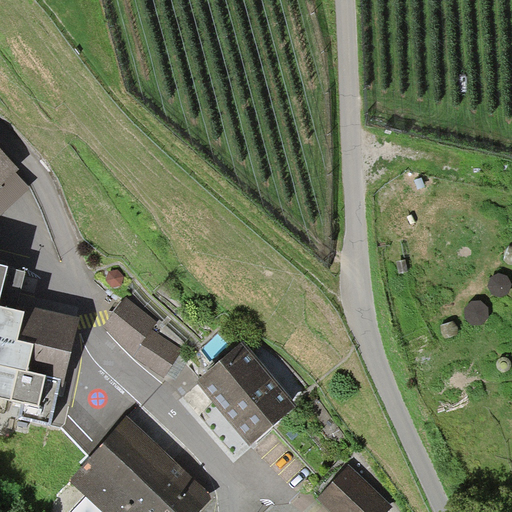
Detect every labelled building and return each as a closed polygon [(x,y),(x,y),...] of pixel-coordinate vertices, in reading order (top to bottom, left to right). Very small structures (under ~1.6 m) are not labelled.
[(0,214),(29,188),(15,172),(19,169),(0,148),(0,214)] [(0,395),(24,401),(20,417),(50,423),(57,391),(60,379),(28,371),(34,344),(18,340),(25,311),(17,309),(19,302),(26,272),(7,267),(0,265),(0,395)] [(118,270),(110,272),(106,280),(113,287),(122,285),(124,276),(118,270)] [(126,296),(102,327),(134,356),(164,378),(183,349),(152,327),(156,322),(126,296)] [(60,379),(57,391),(64,392),(81,316),(38,306),(19,302),(17,309),(25,311),(18,340),(34,344),(28,371),(60,379)] [(409,338),(421,377),(443,370),(431,332),(409,338)] [(257,364),(241,345),(197,382),(251,446),(296,409),(257,364)] [(199,511),(212,499),(128,419),(71,480),(105,511),(199,511)] [(368,481),(349,464),(316,499),(329,511),(387,511),(393,506),(368,481)]
